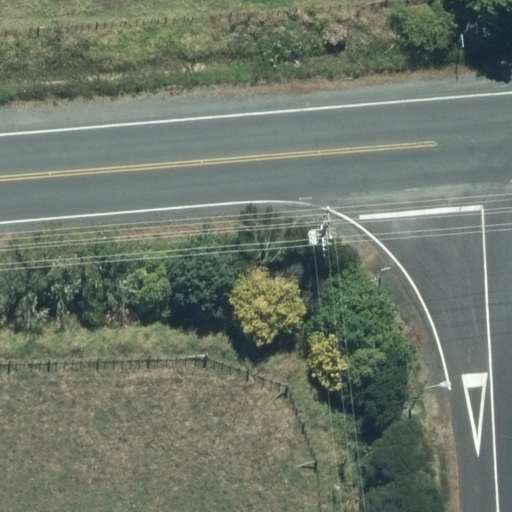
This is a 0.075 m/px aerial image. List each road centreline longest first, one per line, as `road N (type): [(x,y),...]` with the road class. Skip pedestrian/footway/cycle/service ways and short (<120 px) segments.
road 1 (secondary): [(0,180),(475,142)]
road 2 (unclassified): [(495,511),(475,142)]
